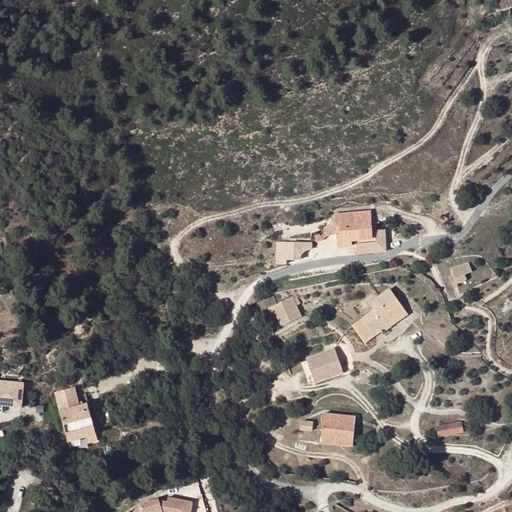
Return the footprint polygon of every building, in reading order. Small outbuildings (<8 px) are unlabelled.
[(495,11),(510,6),(511,5),(511,0),(493,0),(493,1),(493,4),(493,6),(494,9),(495,11)] [(386,251),(384,230),(376,231),(372,231),(371,224),(370,211),(334,214),(331,218),(332,224),(336,224),(336,227),(339,227),(339,234),(337,234),(337,242),(338,246),(352,245),(351,240),(357,240),(357,244),(357,254),(386,251)] [(336,227),(336,224),(332,224),(324,227),(326,243),(337,242),(337,234),(339,234),(339,227),(336,227)] [(483,244),(484,238),(474,236),(473,241),(483,244)] [(294,242),(293,253),(301,255),(301,254),(303,252),(305,250),(307,249),(309,249),(311,248),(312,242),(294,242)] [(464,272),(455,276),(457,283),(467,279),(464,272)] [(459,285),(457,283),(455,276),(450,278),(454,288),(459,285)] [(398,285),(391,289),(400,303),(407,298),(398,285)] [(382,316),(400,303),(391,289),(370,304),(374,311),(363,318),(364,320),(358,323),(366,334),(371,330),(377,326),(380,330),(381,333),(390,326),(382,316)] [(303,318),(292,298),(271,307),(282,328),(303,318)] [(361,337),(366,334),(358,323),(353,327),(361,337)] [(335,349),(307,358),(315,382),(344,373),(335,349)] [(361,369),(361,358),(353,358),(353,369),(361,369)] [(475,388),(475,376),(452,377),(453,389),(475,388)] [(23,383),(0,381),(0,404),(3,405),(21,406),(23,383)] [(80,405),(75,387),(56,392),(69,440),(86,435),(87,442),(98,439),(88,403),(80,405)] [(113,423),(109,405),(94,409),(99,427),(113,423)] [(352,445),(355,417),(324,413),(322,442),(352,445)] [(312,430),(313,422),(302,421),(301,429),(312,430)] [(439,426),(440,436),(462,432),(461,422),(439,426)] [(130,511),(128,511),(190,511),(192,502),(168,497),(167,502),(160,500),(159,498),(140,504),(133,511),(130,511)]
